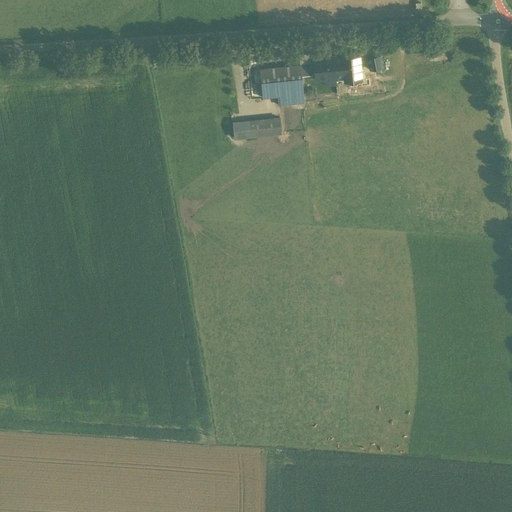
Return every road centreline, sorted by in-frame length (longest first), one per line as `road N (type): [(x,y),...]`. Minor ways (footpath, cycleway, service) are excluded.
road 1 (unclassified): [(0,50),(497,21)]
road 2 (unclassified): [(497,21),(511,143)]
